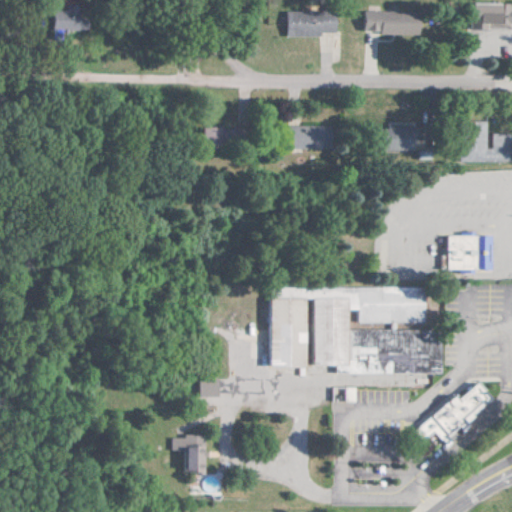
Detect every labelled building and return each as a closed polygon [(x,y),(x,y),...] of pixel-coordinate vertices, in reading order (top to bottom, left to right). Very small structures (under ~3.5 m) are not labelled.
[(465,29),(481,29),(481,24),(506,23),(505,3),(464,4),(465,29)] [(315,37),(315,32),(329,33),(329,12),(280,11),(279,36),(315,37)] [(357,32),(412,34),(412,15),(357,13),(357,32)] [(47,31),(82,31),(82,14),(47,14),(47,31)] [(455,161),(507,161),(507,133),(487,133),(487,148),(481,148),(481,122),(455,122),(455,161)] [(282,150),(325,149),(324,126),(281,127),(282,150)] [(446,269),(446,236),(467,236),(467,232),(473,232),(473,236),(490,236),(490,269),(474,269),(474,273),(466,273),(466,269),(446,269)] [(309,370),(401,371),(401,367),(419,361),(422,370),(436,372),(436,338),(417,344),(413,331),(371,331),(363,333),(368,347),(355,351),(354,350),(345,353),(345,310),(354,310),(354,322),(421,323),(422,288),(383,288),(380,289),(380,303),(313,303),(309,304),(309,370)] [(266,366),(301,367),(303,299),(267,298),(266,366)] [(213,397),(213,378),(196,378),(195,397),(213,397)] [(410,432),(453,396),(454,397),(475,379),(493,399),(465,423),(467,425),(459,431),(455,426),(444,436),(448,440),(443,445),(432,432),(420,443),(410,432)] [(167,438),(167,449),(179,448),(179,472),(200,472),(200,437),(167,438)]
